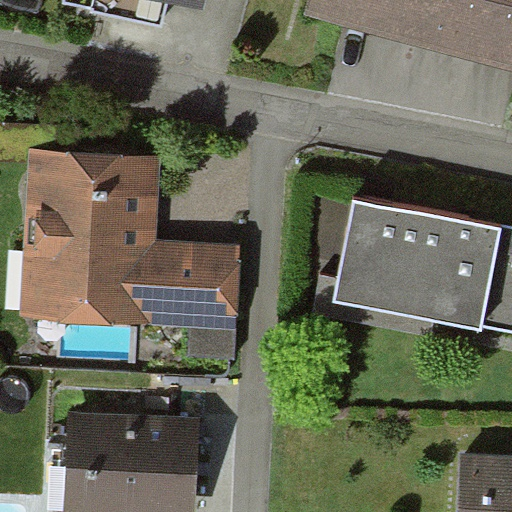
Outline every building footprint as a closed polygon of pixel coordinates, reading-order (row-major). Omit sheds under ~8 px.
[(511,0),(333,0),(511,49),(511,0)] [(161,153),(33,146),(24,315),(235,326),(239,247),(156,242),(161,153)] [(326,276),(320,310),(429,331),(432,318),(479,327),(480,322),(511,327),(511,234),(355,204),(341,278),(326,276)] [(60,417),(55,511),(198,511),(203,424),(60,417)] [(511,511),(511,455),(460,455),(458,511),(511,511)]
